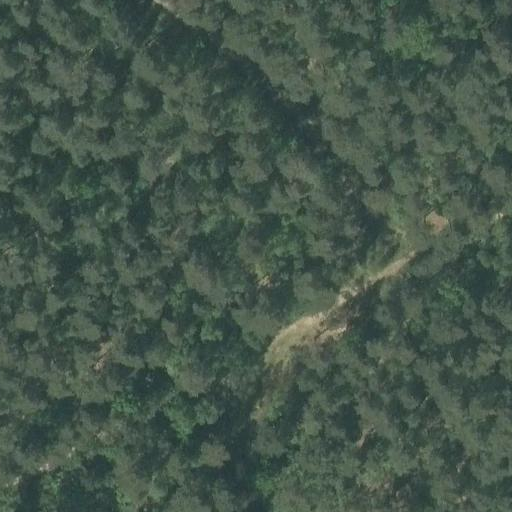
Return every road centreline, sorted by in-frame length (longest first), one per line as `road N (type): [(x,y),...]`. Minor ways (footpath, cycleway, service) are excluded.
road 1 (track): [(351,279),(349,209),(323,139),(253,65),(168,0)]
road 2 (track): [(410,511),(511,449)]
